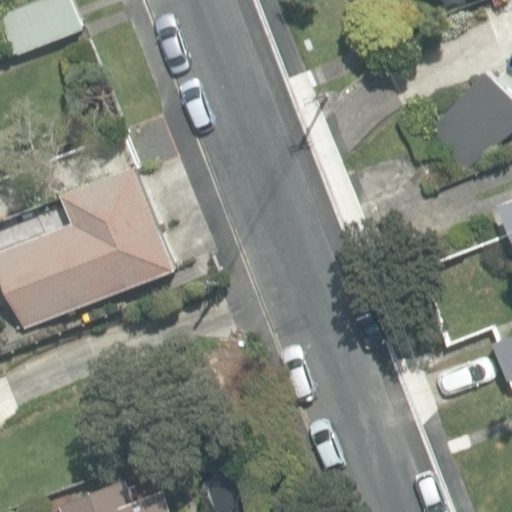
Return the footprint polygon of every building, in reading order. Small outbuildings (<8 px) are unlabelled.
[(31,0),(1,10),(17,55),(90,30),(79,0),(31,0)] [(421,130),(466,177),(511,132),(511,98),(484,70),(421,130)] [(0,249),(0,253),(27,324),(184,265),(144,161),(68,190),(79,219),(0,249)] [(511,335),(496,341),(510,379),(511,378),(511,335)] [(178,511),(170,489),(139,499),(132,478),(65,501),(63,501),(67,511),(178,511)]
